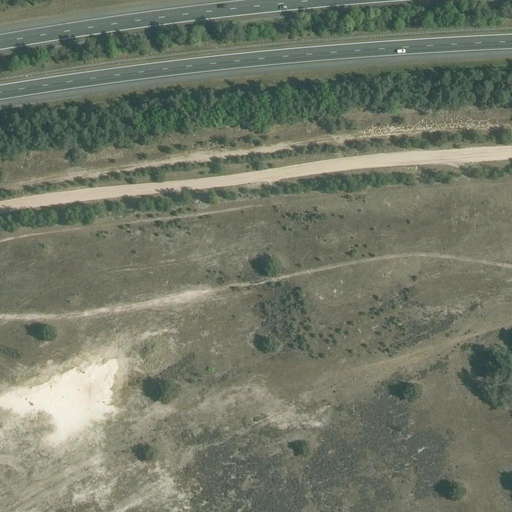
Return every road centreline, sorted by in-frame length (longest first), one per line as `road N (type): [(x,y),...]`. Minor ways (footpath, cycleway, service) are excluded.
road 1 (track): [(0,186),(421,125),(511,123)]
road 2 (track): [(511,152),(0,207)]
road 3 (motorway): [(0,94),(245,61),(511,42)]
road 4 (track): [(8,316),(97,317),(385,257),(467,255),(511,265)]
road 5 (motorway): [(312,0),(0,41)]
